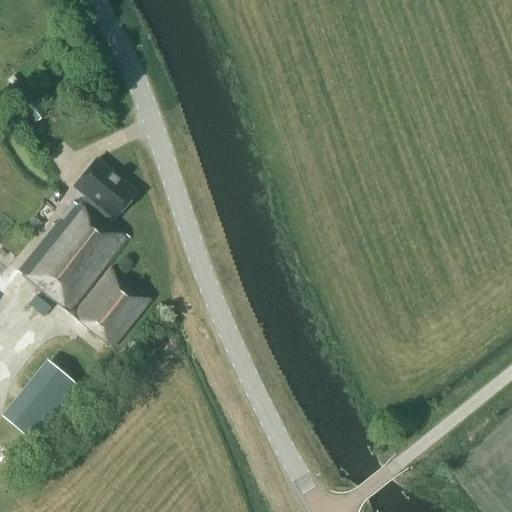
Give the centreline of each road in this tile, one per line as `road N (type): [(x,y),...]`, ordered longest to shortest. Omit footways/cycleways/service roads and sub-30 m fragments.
road 1 (tertiary): [(320,511),(227,333),(139,90),(95,0)]
road 2 (unclassified): [(345,511),(511,370)]
